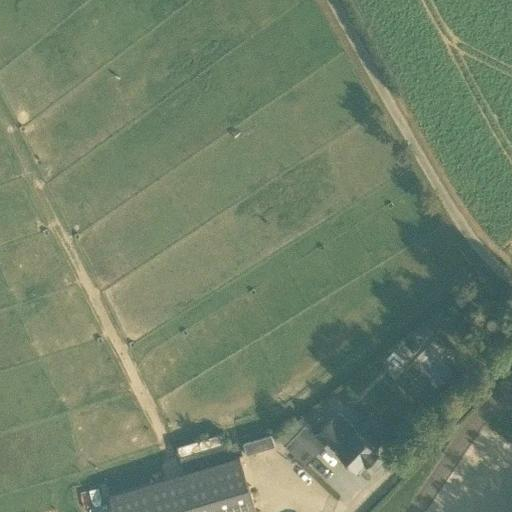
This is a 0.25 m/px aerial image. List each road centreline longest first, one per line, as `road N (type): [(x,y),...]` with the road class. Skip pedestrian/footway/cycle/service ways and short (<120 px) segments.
road 1 (unclassified): [(511,277),(453,213),(333,0)]
road 2 (unclassified): [(365,511),(511,355)]
